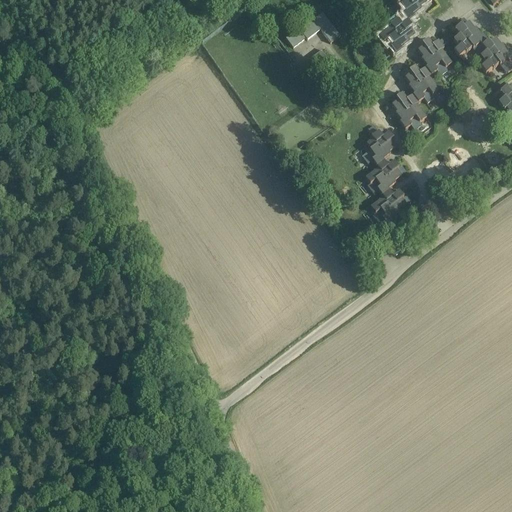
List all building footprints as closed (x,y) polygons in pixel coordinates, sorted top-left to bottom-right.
[(402,0),(397,4),(401,10),(400,11),(405,18),(402,20),(407,26),(414,21),(413,19),(421,13),(419,12),(426,7),(422,1),(422,0),(402,0)] [(487,0),(487,1),(493,9),(502,1),(503,3),(507,0),(487,0)] [(398,23),(391,14),(387,17),(394,26),(396,25),(398,23)] [(312,23),(299,34),(298,32),(285,42),(293,52),(305,42),(307,44),(320,33),(312,23)] [(401,30),(396,25),(394,26),(389,30),(391,32),(385,37),(389,43),(388,44),(393,51),(390,53),(395,60),(402,54),(401,52),(408,47),(407,45),(414,40),(409,34),(411,32),(407,26),(401,30)] [(468,28),(462,33),(460,31),(454,35),(459,41),(453,46),(458,53),(461,51),(466,58),(471,53),(472,54),(479,49),(481,51),(487,47),(482,40),(481,41),(475,34),(473,35),(468,28)] [(438,46),(432,50),(427,44),(421,49),(423,51),(417,56),(422,63),(421,64),(426,71),(425,72),(431,79),(437,75),(434,72),(441,67),(440,65),(446,61),(441,55),(443,53),(438,46)] [(500,51),(495,44),(489,49),(487,47),(481,51),(486,57),(480,62),(485,69),(488,67),(493,74),(498,69),(499,70),(506,65),(509,68),(511,65),(511,59),(509,56),(508,57),(502,50),(500,51)] [(313,58),(317,64),(326,59),(322,53),(313,58)] [(425,72),(419,77),(415,71),(408,76),(410,78),(404,83),(409,90),(408,91),(414,98),(413,99),(418,106),(424,102),(421,99),(428,94),(427,92),(434,87),(429,81),(431,79),(425,72)] [(511,89),(508,93),(506,91),(500,96),(504,102),(498,106),(504,113),(506,112),(511,118),(511,117),(511,89)] [(406,104),(402,98),(395,103),(397,105),(391,110),(396,117),(395,118),(401,125),(399,127),(405,134),(411,129),(409,126),(415,121),(415,119),(421,114),(416,108),(418,106),(413,99),(406,104)] [(382,141),(378,135),(371,141),(372,143),(366,148),(370,154),(369,155),(374,161),(371,164),(376,170),(383,164),(382,163),(390,157),(389,156),(395,150),(391,144),(393,143),(388,136),(382,141)] [(383,164),(376,170),(377,172),(371,177),(375,183),(374,183),(380,190),(377,193),(381,198),(388,193),(387,192),(395,186),(394,185),(401,179),(396,173),(398,172),(393,165),(387,170),(383,164)] [(393,199),(388,193),(381,198),(383,201),(376,206),(381,211),(380,212),(385,219),(382,222),(387,228),(394,222),(393,221),(400,215),(399,213),(406,208),(401,202),(403,201),(398,194),(393,199)]
